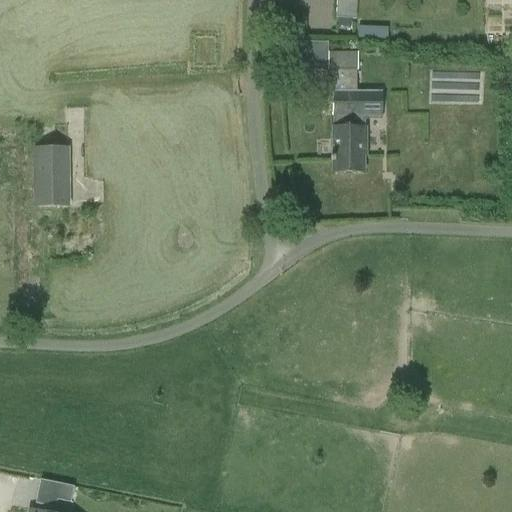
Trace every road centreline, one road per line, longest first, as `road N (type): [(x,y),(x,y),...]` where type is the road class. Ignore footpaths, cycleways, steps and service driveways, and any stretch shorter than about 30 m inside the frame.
road 1 (unclassified): [(0,343),(82,347),(160,336),(200,320),(277,266)]
road 2 (unclassified): [(277,266),(256,156),(253,0)]
road 3 (unclassified): [(277,266),(355,230),(511,233)]
